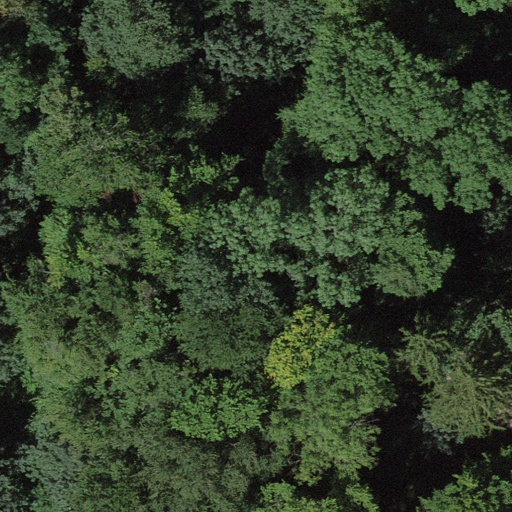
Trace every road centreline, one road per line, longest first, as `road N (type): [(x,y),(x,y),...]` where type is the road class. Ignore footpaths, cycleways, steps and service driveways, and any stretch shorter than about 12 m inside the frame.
road 1 (track): [(240,0),(113,120),(67,201),(31,319),(23,437),(41,511)]
road 2 (track): [(396,511),(511,420)]
